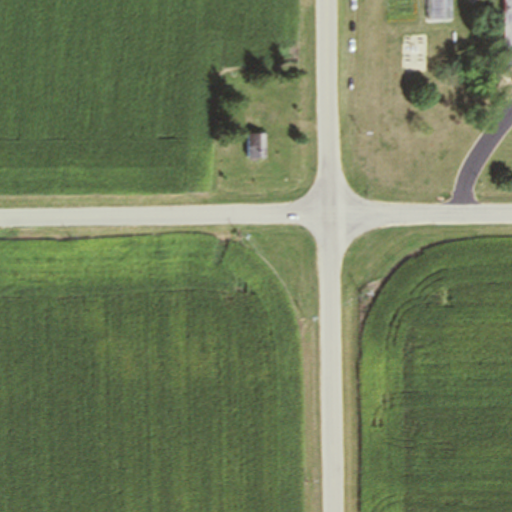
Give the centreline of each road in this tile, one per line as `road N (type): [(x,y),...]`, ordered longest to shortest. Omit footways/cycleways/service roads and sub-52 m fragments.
road 1 (secondary): [(331,511),(325,0)]
road 2 (secondary): [(0,219),(511,215)]
